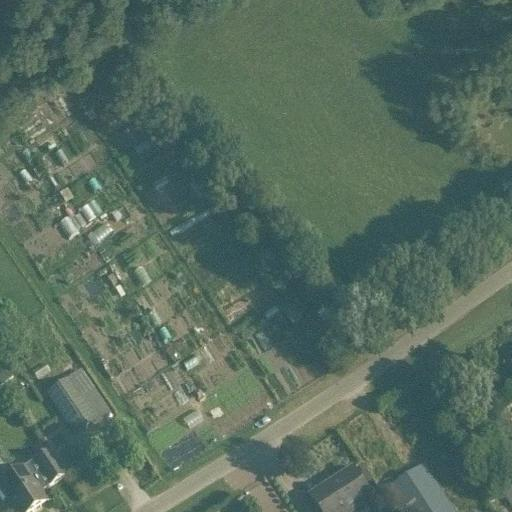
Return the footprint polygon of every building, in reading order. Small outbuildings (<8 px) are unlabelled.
[(103,34),(108,41),(117,35),(112,27),(103,34)] [(6,364),(0,368),(0,389),(15,379),(6,364)] [(70,380),(48,396),(76,439),(100,423),(70,380)] [(499,421),(503,428),(511,423),(511,422),(511,420),(507,412),(499,421)] [(34,499),(68,476),(51,453),(0,488),(0,499),(3,504),(8,500),(15,511),(35,511),(41,509),(34,499)] [(451,511),(448,507),(423,468),(411,476),(408,478),(398,485),(390,490),(392,493),(404,511),(451,511)] [(373,501),(356,475),(354,471),(311,499),(319,511),(367,511),(364,507),(373,501)]
